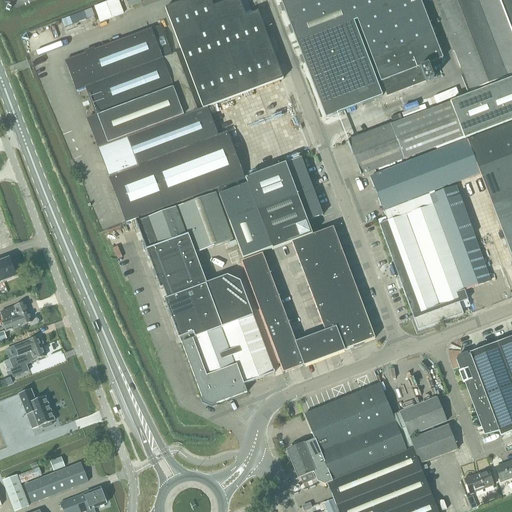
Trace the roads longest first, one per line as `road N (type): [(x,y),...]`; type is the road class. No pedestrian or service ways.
road 1 (unclassified): [(0,125),(131,474),(132,511)]
road 2 (unclassified): [(405,351),(270,0)]
road 3 (primary): [(141,421),(0,74)]
road 4 (unclassified): [(249,457),(259,427),(287,396),(405,351)]
road 5 (unclassified): [(482,456),(438,339)]
